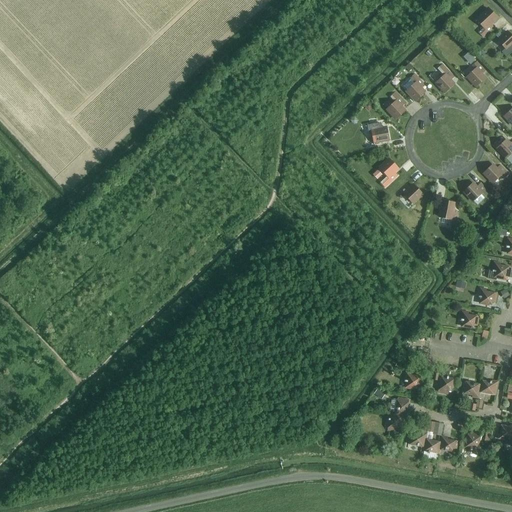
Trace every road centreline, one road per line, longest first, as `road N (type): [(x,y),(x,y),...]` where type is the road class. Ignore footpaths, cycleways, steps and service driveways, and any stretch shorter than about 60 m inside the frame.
road 1 (unclassified): [(130,511),(285,477),(326,476)]
road 2 (unclassified): [(511,509),(326,476)]
